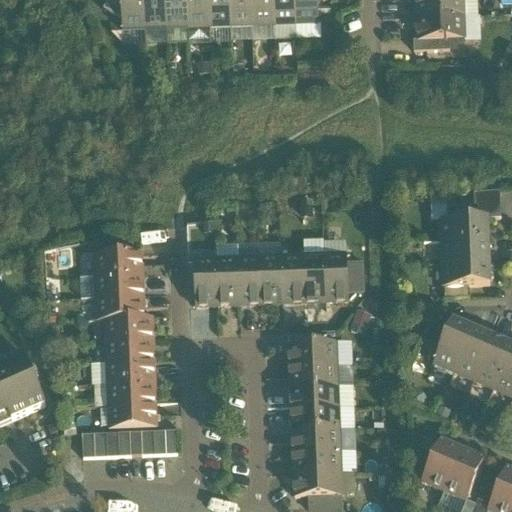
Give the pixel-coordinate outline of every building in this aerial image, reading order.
[(122,23),(120,0),(110,0),(103,12),(120,24),(122,23)] [(145,32),(143,0),(120,0),(122,23),(122,33),(145,32)] [(164,0),(143,0),(145,32),(166,32),(164,0)] [(186,0),(164,0),(166,32),(188,31),(186,0)] [(208,0),(186,0),(188,31),(209,30),(208,0)] [(229,0),(208,0),(209,30),(231,29),(229,0)] [(251,0),(229,0),(231,29),(252,28),(251,0)] [(273,0),(251,0),(252,28),(274,27),(273,0)] [(294,0),(273,0),(274,27),(296,27),(294,0)] [(316,0),(294,0),(296,27),(318,26),(316,0)] [(463,19),(462,0),(415,0),(416,21),(463,19)] [(478,19),(476,0),(462,0),(463,19),(478,19)] [(464,41),(463,19),(416,21),(417,42),(417,43),(449,42),(464,41)] [(480,19),(478,19),(463,19),(464,41),(464,43),(480,42),(480,19)] [(296,27),(296,41),(318,40),(318,26),(296,27)] [(275,42),(274,27),(252,28),(253,43),(275,42)] [(296,41),(296,27),(274,27),(275,42),(296,41)] [(253,43),(252,28),(231,29),(231,44),(253,43)] [(231,44),(231,29),(209,30),(210,44),(231,44)] [(210,44),(209,30),(188,31),(188,45),(210,44)] [(188,45),(188,31),(166,32),(167,46),(188,45)] [(145,47),(145,32),(122,33),(123,48),(145,47)] [(167,46),(166,32),(145,32),(145,47),(167,46)] [(413,42),(414,54),(450,53),(449,42),(417,43),(417,42),(413,42)] [(487,221),(487,222),(501,221),(500,194),(473,196),(474,208),(475,208),(475,222),(487,221)] [(447,223),(447,210),(447,200),(431,200),(431,223),(440,223),(447,223)] [(447,210),(447,223),(475,222),(475,208),(474,208),(447,210)] [(440,223),(441,245),(488,244),(487,222),(487,221),(475,222),(447,223),(440,223)] [(511,242),(499,243),(500,265),(511,264),(511,242)] [(302,244),(302,260),(324,259),(323,246),(323,244),(302,244)] [(441,245),(441,267),(489,265),(488,244),(441,245)] [(346,245),(323,246),(324,259),(346,258),(346,245)] [(280,247),(259,248),(259,262),(281,261),(280,247)] [(216,263),(238,263),(237,248),(215,249),(216,263)] [(238,263),(259,262),(259,248),(237,248),(238,263)] [(94,259),(95,281),(142,279),(142,257),(94,259)] [(346,258),(324,259),(326,307),(348,306),(348,297),(346,266),(346,258)] [(324,259),(302,260),(304,307),(326,307),(324,259)] [(302,260),(281,261),(282,308),(304,307),(302,260)] [(281,261),(259,262),(261,309),(282,308),(281,261)] [(259,262),(238,263),(239,310),(261,309),(259,262)] [(195,312),(218,311),(216,263),(194,264),(195,312)] [(238,263),(216,263),(218,311),(239,310),(238,263)] [(490,287),(489,265),(441,267),(442,289),(444,289),(468,288),(490,287)] [(363,266),(346,266),(348,297),(364,296),(363,266)] [(143,301),(142,279),(95,281),(96,303),(143,301)] [(96,303),(95,281),(80,281),(80,303),(96,303)] [(444,289),(445,301),(468,300),(468,288),(444,289)] [(144,322),(143,301),(96,303),(97,324),(105,324),(144,322)] [(371,320),(357,314),(352,328),(366,333),(371,320)] [(152,322),(144,322),(105,324),(106,345),(153,344),(152,322)] [(433,366),(454,375),(472,332),(452,323),(448,332),(438,354),(433,366)] [(427,350),(438,354),(448,332),(437,327),(427,350)] [(492,340),(472,332),(454,375),(474,384),(492,340)] [(511,348),(492,340),(474,384),(493,392),(511,348)] [(154,365),(153,344),(106,345),(106,367),(154,365)] [(336,347),(337,369),(352,368),(352,346),(336,347)] [(289,348),(289,371),(337,369),(336,347),(289,348)] [(511,348),(493,392),(511,400),(511,348)] [(0,368),(0,422),(8,419),(11,425),(45,410),(23,359),(0,368)] [(155,387),(154,365),(106,367),(107,389),(155,387)] [(107,389),(106,367),(91,367),(92,389),(94,389),(107,389)] [(337,369),(338,391),(353,390),(352,368),(337,369)] [(289,371),(290,392),(338,391),(337,369),(289,371)] [(155,408),(155,387),(107,389),(108,410),(155,408)] [(107,389),(94,389),(94,411),(108,410),(107,389)] [(426,401),(419,389),(407,397),(415,408),(426,401)] [(338,391),(338,412),(354,411),(353,390),(338,391)] [(290,392),(291,414),(338,412),(338,391),(290,392)] [(156,431),(155,408),(108,410),(109,432),(156,431)] [(338,412),(339,434),(355,433),(354,411),(338,412)] [(291,414),(292,436),(339,434),(338,412),(291,414)] [(0,422),(0,433),(12,428),(11,425),(8,419),(0,422)] [(339,434),(340,455),(356,455),(355,433),(339,434)] [(176,434),(153,435),(154,459),(177,458),(176,434)] [(292,436),(293,457),(340,455),(339,434),(292,436)] [(153,435),(141,436),(142,460),(154,459),(153,435)] [(129,436),(117,437),(118,461),(130,460),(129,436)] [(141,436),(129,436),(130,460),(142,460),(141,436)] [(105,437),(93,438),(94,462),(106,461),(105,437)] [(106,461),(118,461),(117,437),(105,437),(106,461)] [(83,462),(94,462),(93,438),(81,438),(83,462)] [(422,486),(444,495),(462,453),(440,443),(422,486)] [(484,462),(462,453),(444,495),(466,505),(484,462)] [(293,457),(293,479),(341,477),(340,455),(293,457)] [(357,476),(356,455),(340,455),(341,477),(354,476),(357,476)] [(488,511),(511,511),(511,474),(506,472),(488,511)] [(355,499),(354,476),(341,477),(342,499),(355,499)] [(341,477),(293,479),(294,501),(310,500),(342,499),(341,477)] [(452,511),(462,511),(466,505),(444,495),(439,506),(452,511)] [(310,511),(342,511),(342,499),(310,500),(310,511)]
